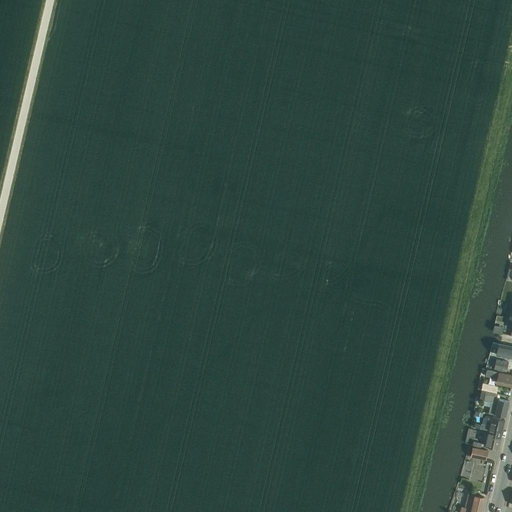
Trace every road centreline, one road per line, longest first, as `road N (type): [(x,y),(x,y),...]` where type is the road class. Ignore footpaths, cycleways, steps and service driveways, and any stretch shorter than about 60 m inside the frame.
road 1 (track): [(405,511),(499,107)]
road 2 (track): [(0,216),(50,0)]
